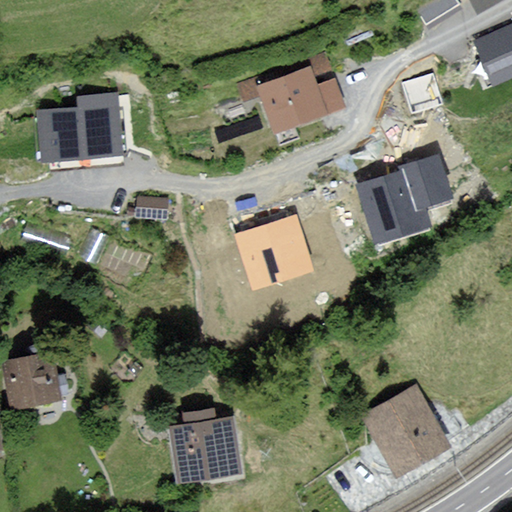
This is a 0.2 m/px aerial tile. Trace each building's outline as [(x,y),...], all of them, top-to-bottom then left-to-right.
[(460,0),(425,0),(417,4),(427,20),(460,0)] [(511,72),(511,26),(479,40),(496,79),(511,72)] [(315,67),(310,68),(263,84),(262,79),(244,85),(248,97),(265,92),(277,128),(342,106),(334,82),(317,88),(312,75),(330,69),(325,55),(312,59),(315,67)] [(116,104),(39,111),(43,158),(121,150),(116,104)] [(168,200),(140,198),(139,214),(167,216),(168,200)] [(298,212),(232,232),(251,296),(317,276),(298,212)] [(64,401),(55,354),(6,363),(15,410),(64,401)] [(366,414),(398,473),(448,446),(416,387),(366,414)] [(173,427),(181,479),(239,471),(232,419),(173,427)]
